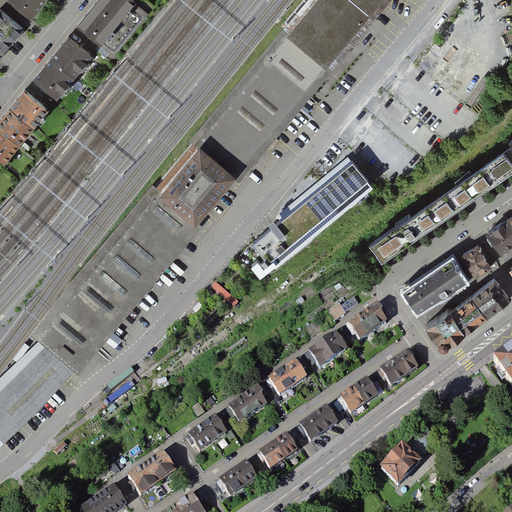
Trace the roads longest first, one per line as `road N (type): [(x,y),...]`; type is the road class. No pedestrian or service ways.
road 1 (residential): [(438,0),(159,329),(0,472)]
road 2 (residential): [(172,439),(386,294)]
road 3 (residential): [(202,482),(414,338)]
road 4 (tertiary): [(443,376),(265,511)]
road 5 (residential): [(511,197),(390,281),(386,294)]
road 6 (residential): [(72,511),(172,439)]
